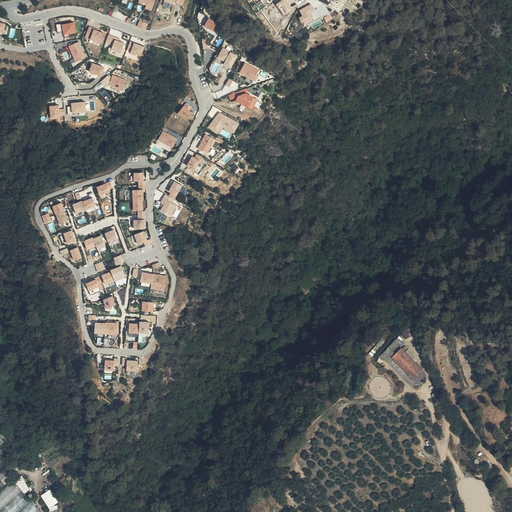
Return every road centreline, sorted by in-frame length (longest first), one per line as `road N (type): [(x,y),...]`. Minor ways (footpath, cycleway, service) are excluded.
road 1 (residential): [(178,158),(125,167),(39,206),(40,222),(79,283),(92,347),(146,350),(173,288),(150,216),(150,188),(168,171)]
road 2 (residential): [(178,158),(204,106),(188,35),(146,34),(83,12),(45,15)]
road 3 (track): [(511,475),(457,402),(444,410),(453,511)]
